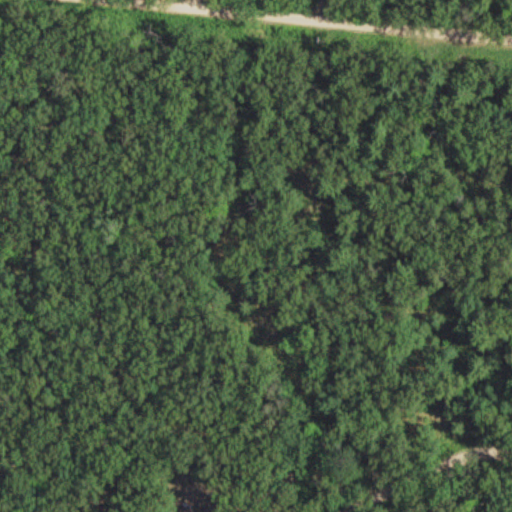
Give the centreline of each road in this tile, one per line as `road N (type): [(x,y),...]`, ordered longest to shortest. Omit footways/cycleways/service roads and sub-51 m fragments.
road 1 (residential): [(511,37),(113,0)]
road 2 (residential): [(343,511),(445,459),(511,454)]
